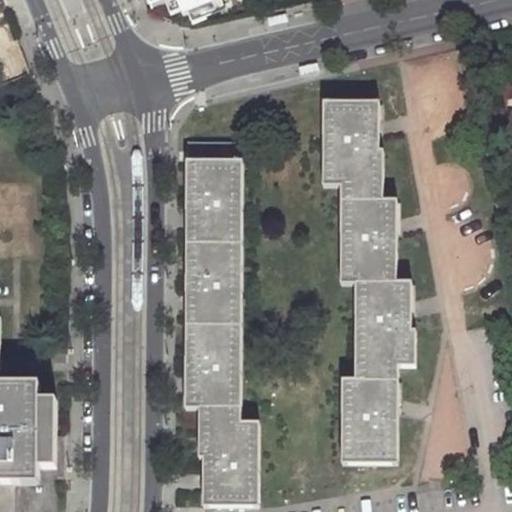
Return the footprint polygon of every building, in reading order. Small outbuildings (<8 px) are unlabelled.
[(149,0),(152,7),(166,2),(171,17),(183,13),(185,17),(223,0),(149,0)] [(511,91),(498,95),(500,102),(511,99),(511,91)] [(511,99),(500,102),(511,163),(511,99)] [(380,107),(325,106),(323,189),(340,190),(339,288),(352,287),(351,383),(337,383),(336,465),(398,466),(399,367),(416,368),(417,333),(409,333),(410,283),(397,283),(396,202),(384,202),(384,153),(379,152),(380,107)] [(238,425),(241,162),(186,162),(184,408),(197,408),(197,457),(202,457),(202,506),(259,507),(260,425),(238,425)] [(0,511),(19,511),(20,483),(43,483),(43,466),(60,466),(61,399),(44,399),(44,383),(0,381),(0,366),(4,366),(5,315),(0,314),(0,511)]
